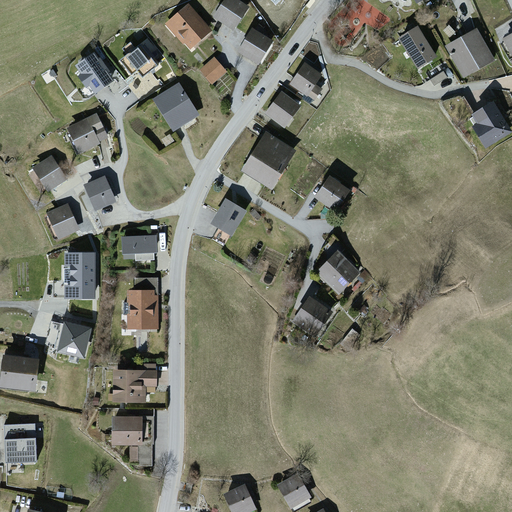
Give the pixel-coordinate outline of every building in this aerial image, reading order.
[(242,0),(225,0),(215,16),(236,30),(252,6),(242,0)] [(212,30),(187,3),(165,23),(191,50),(212,30)] [(439,58),(420,25),(397,38),(417,71),(439,58)] [(479,26),(445,45),(464,80),(498,62),(479,26)] [(253,29),(240,51),(262,64),(275,41),(253,29)] [(511,33),(503,38),(511,55),(511,33)] [(157,69),(140,48),(120,64),(132,79),(137,75),(142,81),(157,69)] [(96,53),(75,66),(94,96),(116,82),(96,53)] [(214,55),(200,66),(215,85),(230,74),(214,55)] [(326,76),(303,61),(288,82),(312,98),(326,76)] [(178,82),(154,99),(176,132),(200,116),(178,82)] [(282,91),(263,113),(283,129),(301,106),(282,91)] [(511,129),(495,99),(468,114),(486,148),(511,134),(511,129)] [(91,124),(70,135),(81,155),(102,144),(91,124)] [(264,131),(240,171),(270,190),(295,149),(264,131)] [(52,152),(31,165),(48,192),(69,179),(52,152)] [(108,173),(84,183),(96,210),(120,199),(108,173)] [(329,175),(314,198),(338,213),(353,190),(329,175)] [(226,194),(211,221),(234,235),(250,208),(226,194)] [(70,200),(47,210),(59,240),(82,230),(70,200)] [(157,235),(121,234),(120,259),(157,260),(157,235)] [(360,273),(339,251),(318,271),(338,293),(360,273)] [(92,255),(64,255),(64,301),(93,300),(92,255)] [(161,292),(128,292),(128,327),(161,327),(161,292)] [(334,315),(309,299),(292,325),(317,341),(334,315)] [(91,325),(63,318),(56,349),(83,356),(91,325)] [(39,355),(2,351),(0,368),(0,382),(34,388),(39,355)] [(158,370),(114,371),(115,401),(143,400),(143,387),(158,387),(158,370)] [(142,419),(114,419),(114,446),(130,446),(129,466),(155,466),(156,444),(142,443),(142,419)] [(34,422),(3,423),(5,460),(36,458),(34,422)] [(299,475),(280,485),(293,510),(313,499),(299,475)] [(247,487),(225,495),(231,511),(254,511),(256,511),(247,487)]
